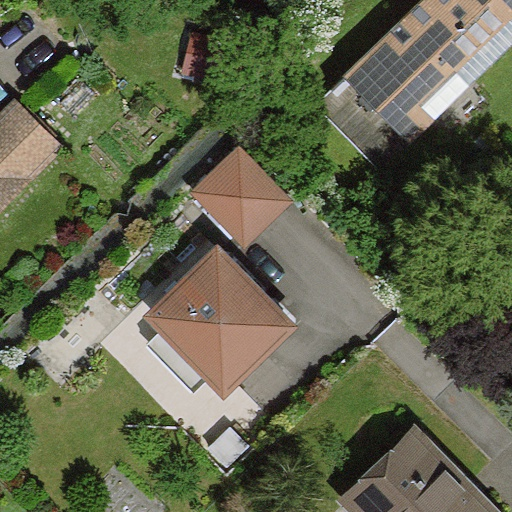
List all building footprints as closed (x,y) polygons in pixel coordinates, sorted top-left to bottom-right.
[(511,0),(424,0),(351,69),(405,123),(511,19),(511,0)] [(17,104),(0,120),(0,157),(25,182),(62,146),(17,104)] [(297,198),(250,150),(209,190),(256,239),(297,198)] [(0,207),(25,182),(0,157),(0,207)] [(294,322),(222,250),(158,313),(232,385),(294,322)] [(491,511),(415,434),(349,498),(363,511),(491,511)]
